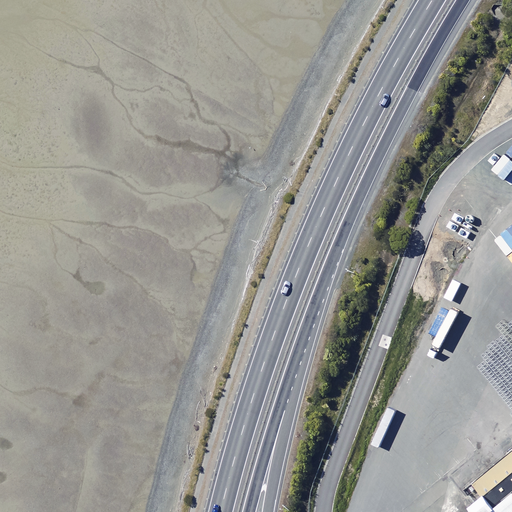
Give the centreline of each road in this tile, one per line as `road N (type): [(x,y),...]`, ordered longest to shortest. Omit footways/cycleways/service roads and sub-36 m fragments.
road 1 (trunk): [(223,511),(304,256),(433,0)]
road 2 (trunk): [(463,0),(353,204),(290,371)]
road 3 (trunk): [(290,371),(249,511)]
road 4 (trunk): [(290,371),(269,511)]
